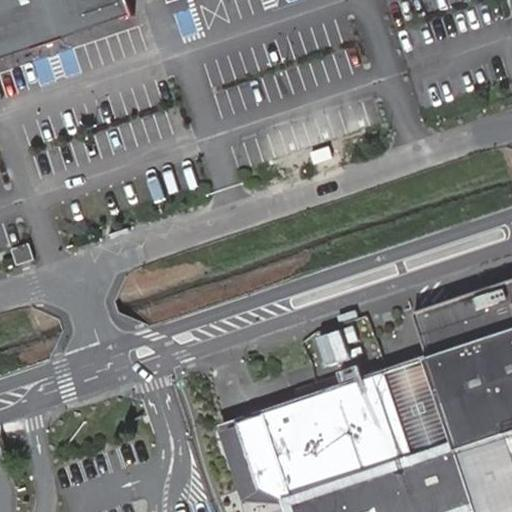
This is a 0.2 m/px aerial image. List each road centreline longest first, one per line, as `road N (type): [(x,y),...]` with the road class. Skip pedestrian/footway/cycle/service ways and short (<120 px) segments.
road 1 (unclassified): [(0,418),(511,246)]
road 2 (unclassified): [(511,214),(0,385)]
